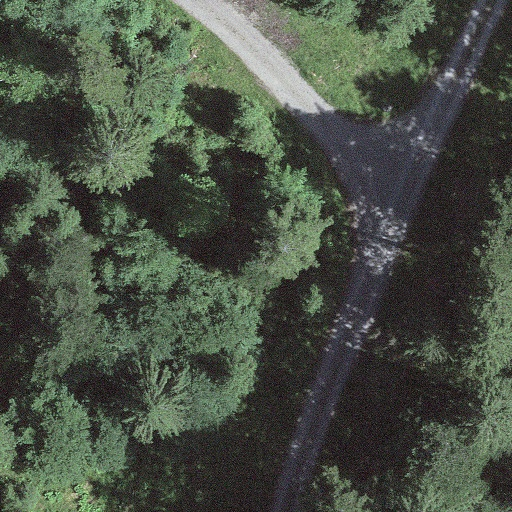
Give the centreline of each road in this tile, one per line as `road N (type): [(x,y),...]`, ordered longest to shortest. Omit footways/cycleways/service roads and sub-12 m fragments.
road 1 (track): [(287,511),(400,217),(495,0)]
road 2 (track): [(400,217),(318,111),(245,30),(205,0)]
